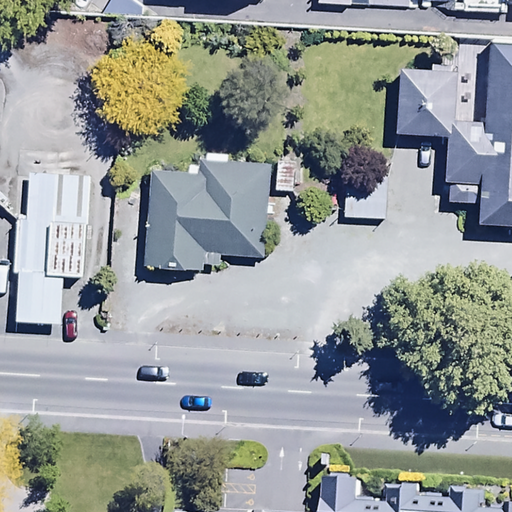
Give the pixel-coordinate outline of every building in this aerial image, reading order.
[(511,0),(164,0),(164,6),(276,12),(276,0),(335,0),(335,15),(511,24),(511,0)] [(511,44),(499,44),(495,124),(458,122),(460,69),(408,66),(405,134),(455,136),(452,203),(486,204),(485,225),(511,226),(511,44)] [(189,183),(153,181),(146,274),(204,278),(204,273),(220,274),(221,262),(263,265),(269,173),(190,168),(189,183)] [(295,170),(277,168),(275,200),(292,202),(295,170)] [(96,185),(38,182),(30,330),(72,332),(75,282),(91,283),(96,185)] [(385,187),(345,186),(345,225),(384,226),(385,187)] [(484,511),(486,498),(387,491),(386,501),(363,499),(364,486),(325,483),(323,511),(484,511)] [(0,511),(45,511),(46,494),(0,493),(0,511)]
